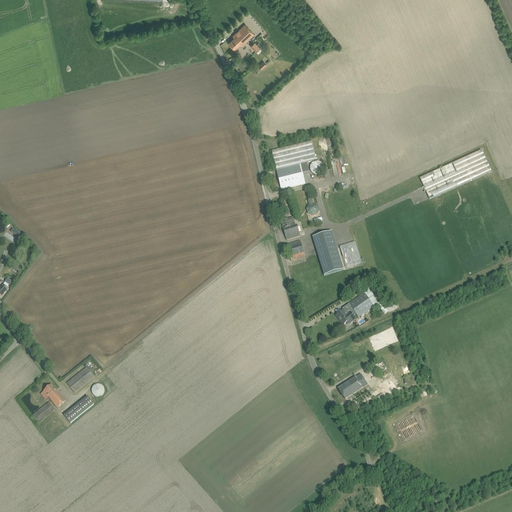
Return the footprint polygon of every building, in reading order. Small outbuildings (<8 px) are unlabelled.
[(245,24),(236,33),(233,36),(234,38),(229,43),(235,49),(240,44),(242,46),(245,43),(255,34),(245,24)] [(257,45),(254,42),(250,46),(256,52),(260,48),(257,45)] [(259,65),(262,69),(267,65),(264,61),(259,65)] [(483,152),(420,176),(428,198),(491,174),(483,152)] [(310,169),(311,171),(312,173),(314,174),(316,175),(319,174),(321,173),(322,172),(323,170),(324,167),(323,165),(322,163),(320,162),(318,161),(316,161),(314,162),(312,163),(311,165),(310,166),(310,169)] [(306,163),(276,170),(281,190),(311,183),(306,163)] [(311,199),(308,200),(310,206),(308,210),(309,213),(312,215),(316,214),(318,211),(317,207),(313,205),(311,199)] [(293,218),(281,222),(286,241),(300,236),(297,225),(296,226),(294,221),(293,218)] [(324,276),(343,270),(332,232),(313,238),(324,276)] [(300,241),(286,245),(291,261),(305,257),(300,241)] [(340,247),(346,269),(362,265),(356,243),(340,247)] [(2,285),(0,288),(0,297),(4,292),(7,294),(9,290),(2,285)] [(364,294),(349,304),(353,310),(354,312),(358,317),(359,316),(363,314),(373,307),(364,294)] [(343,311),(336,315),(339,318),(338,319),(342,326),(350,321),(351,323),(355,320),(351,314),(350,312),(347,314),(346,313),(345,314),(343,311)] [(387,369),(382,361),(366,370),(372,379),(387,369)] [(87,368),(67,383),(67,384),(74,393),(94,377),(87,368)] [(361,375),(338,389),(345,400),(346,399),(367,385),(361,375)] [(66,402),(57,391),(56,391),(51,385),(44,391),(57,408),(66,402)] [(92,389),(92,390),(92,392),(92,394),(93,395),(94,396),(95,397),(97,397),(99,398),(100,397),(102,396),(103,395),(104,394),(104,393),(105,391),(104,389),(104,388),(103,387),(102,386),(100,385),(99,385),(98,385),(96,385),(95,385),(94,386),(93,387),(92,389)] [(369,391),(353,401),(358,409),(374,399),(369,391)] [(88,397),(64,416),(70,424),(94,405),(88,397)] [(49,403),(32,417),(38,424),(55,411),(49,403)]
